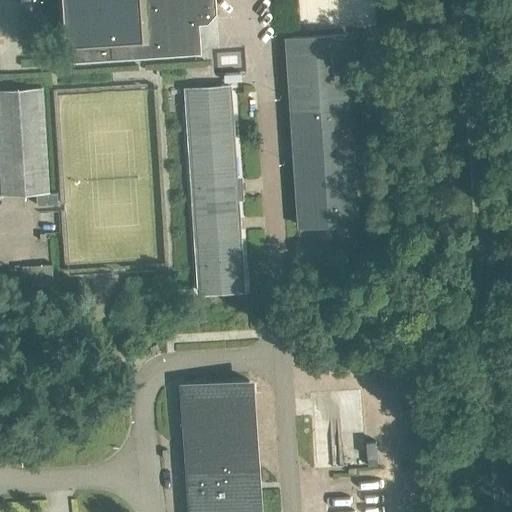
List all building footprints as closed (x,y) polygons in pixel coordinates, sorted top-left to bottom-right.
[(71,41),(72,60),(72,62),(202,54),(201,40),(197,40),(196,24),(208,23),(217,13),(216,0),(64,0),(68,42),(71,41)] [(356,219),(356,213),(354,192),(357,192),(357,188),(354,188),(345,35),(287,38),(293,141),(298,140),(299,153),(294,153),(298,223),(356,219)] [(49,193),(42,87),(0,89),(0,139),(3,196),(49,193)] [(238,200),(240,197),(239,180),(236,178),(230,87),(186,90),(200,293),(244,290),(238,200)] [(58,194),(48,194),(37,195),(38,206),(59,205),(58,194)] [(53,265),(31,266),(32,286),(54,284),(53,265)] [(258,511),(250,381),(185,385),(186,405),(179,405),(180,418),(187,417),(189,453),(181,453),(182,466),(190,466),(192,511),(258,511)]
